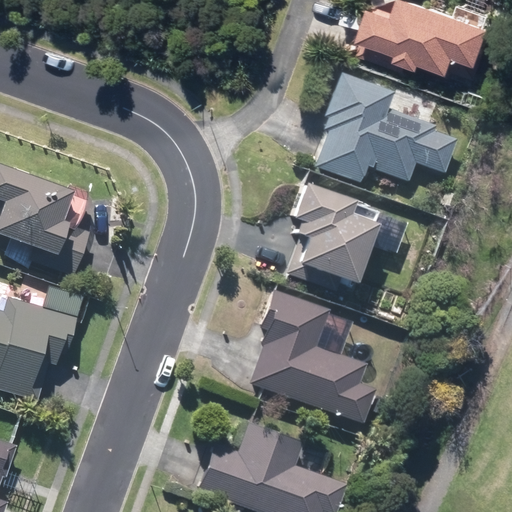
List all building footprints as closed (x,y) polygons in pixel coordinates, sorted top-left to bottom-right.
[(336,0),(333,14),(368,23),(369,19),(399,27),(400,21),(429,28),(433,13),(458,20),(462,2),(462,0),(336,0)] [(386,92),(340,77),(339,85),(323,90),(323,108),(321,140),(314,160),(360,175),(364,162),(404,174),(410,156),(440,165),(450,136),(428,129),(431,121),(382,105),(386,92)] [(64,187),(0,162),(0,237),(24,247),(21,255),(60,270),(63,261),(73,265),(86,229),(52,217),(64,187)] [(373,205),(299,181),(290,209),(296,211),(290,226),(303,230),(294,258),(351,276),(373,205)] [(319,307),(278,293),(262,294),(256,307),(254,326),(258,348),(247,376),(350,413),(365,371),(304,349),(319,307)] [(74,318),(16,300),(13,307),(0,302),(0,387),(23,395),(40,338),(66,346),(74,318)] [(209,440),(193,481),(275,511),(309,511),(315,500),(333,507),(343,482),(296,464),(305,440),(246,418),(234,449),(209,440)]
